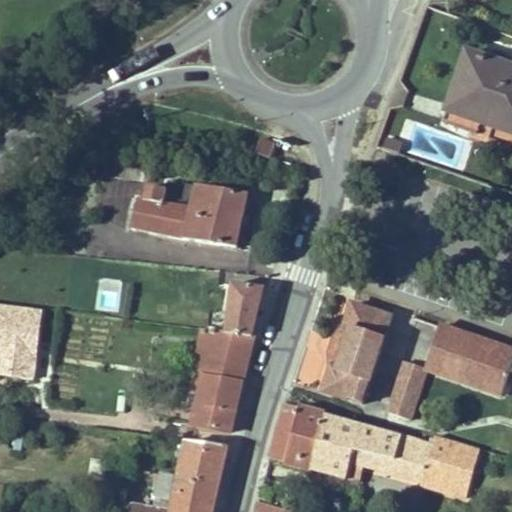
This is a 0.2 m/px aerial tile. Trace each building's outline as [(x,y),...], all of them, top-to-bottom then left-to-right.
[(511,145),(511,68),(468,53),(444,123),(511,145)] [(384,149),(399,154),(403,144),(387,138),(384,149)] [(257,154),(271,159),(276,145),(262,140),(257,154)] [(405,158),(390,152),(386,163),(389,164),(402,168),(405,158)] [(103,176),(150,181),(153,161),(106,156),(103,176)] [(131,229),(238,248),(250,195),(169,182),(167,191),(148,187),(145,200),(139,199),(131,229)] [(226,333),(255,337),(266,289),(232,285),(226,333)] [(0,373),(22,376),(31,309),(0,304),(0,373)] [(353,305),(345,328),(343,327),(330,368),(331,369),(324,392),(363,405),(392,318),(353,305)] [(473,338),(440,327),(426,369),(428,369),(427,370),(459,381),(473,338)] [(255,337),(226,333),(204,331),(196,377),(199,377),(204,378),(242,385),(255,337)] [(502,396),(511,366),(511,351),(473,338),(459,381),(502,396)] [(426,369),(406,362),(389,414),(411,421),(427,370),(428,369),(426,369)] [(194,427),(231,433),(242,385),(204,378),(202,386),(194,427)] [(270,460),(312,470),(326,416),(286,406),(270,460)] [(326,416),(312,470),(348,479),(352,462),(355,449),(381,454),(378,469),(425,482),(432,459),(440,461),(443,450),(326,416)] [(180,478),(219,487),(228,447),(188,442),(180,478)] [(381,454),(355,449),(352,462),(378,469),(381,454)] [(126,467),(134,468),(137,453),(130,451),(126,467)] [(115,501),(114,503),(113,511),(212,511),(219,487),(180,478),(163,474),(157,497),(175,501),(172,511),(161,511),(154,511),(126,505),(134,468),(126,467),(93,460),(90,479),(108,484),(105,500),(115,501)] [(264,485),(260,503),(272,506),(276,488),(264,485)] [(154,511),(161,511),(172,511),(175,501),(157,497),(154,511)] [(289,511),(272,506),(260,503),(257,511),(289,511)]
